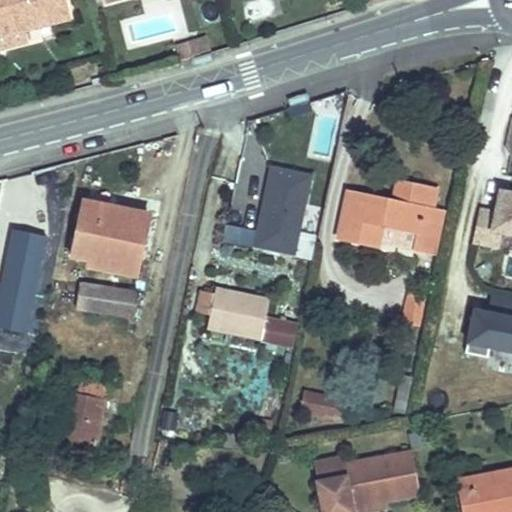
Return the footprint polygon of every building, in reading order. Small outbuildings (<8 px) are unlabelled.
[(0,0),(0,28),(72,9),(69,0),(0,0)] [(312,171),(272,163),(256,248),(296,255),(312,171)] [(511,182),(504,181),(498,210),(481,206),(473,245),(500,251),(504,231),(511,232),(511,182)] [(426,257),(433,218),(423,216),(428,194),(388,185),(383,207),(338,198),(329,242),(369,250),(373,231),(407,238),(404,253),(426,257)] [(120,205),(82,197),(73,238),(88,242),(84,263),(120,270),(121,265),(134,268),(146,217),(119,211),(120,205)] [(11,229),(0,282),(0,332),(27,338),(47,236),(11,229)] [(131,314),(135,290),(77,281),(73,305),(131,314)] [(206,289),(199,328),(253,340),(258,316),(260,301),(206,289)] [(407,293),(402,320),(420,323),(425,297),(407,293)] [(511,309),(474,302),(466,339),(511,348),(511,309)] [(296,323),(258,316),(253,340),(292,346),(296,323)] [(106,383),(68,375),(55,441),(91,449),(106,383)] [(343,398),(303,387),(296,412),(336,423),(343,398)] [(337,485),(308,490),(311,511),(367,511),(376,511),(409,506),(404,463),(335,474),(337,485)] [(334,466),(305,470),(308,490),(337,485),(335,474),(334,466)] [(511,511),(511,481),(446,492),(449,511),(511,511)]
